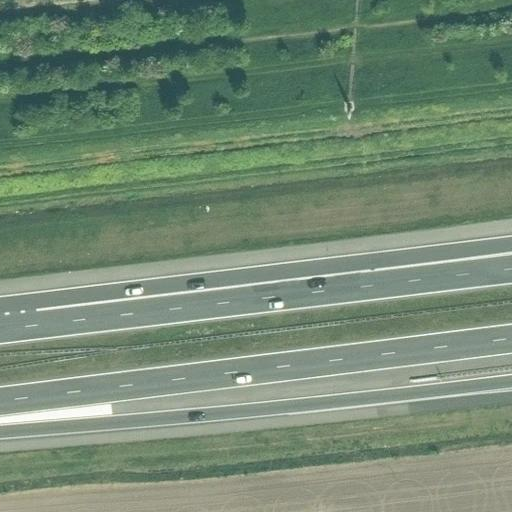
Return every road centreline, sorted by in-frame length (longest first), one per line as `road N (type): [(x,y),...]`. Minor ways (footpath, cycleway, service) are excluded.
road 1 (motorway): [(0,400),(511,337)]
road 2 (track): [(0,99),(511,41)]
road 3 (motorway): [(0,427),(114,424),(511,381)]
road 4 (motorway): [(490,270),(0,328)]
